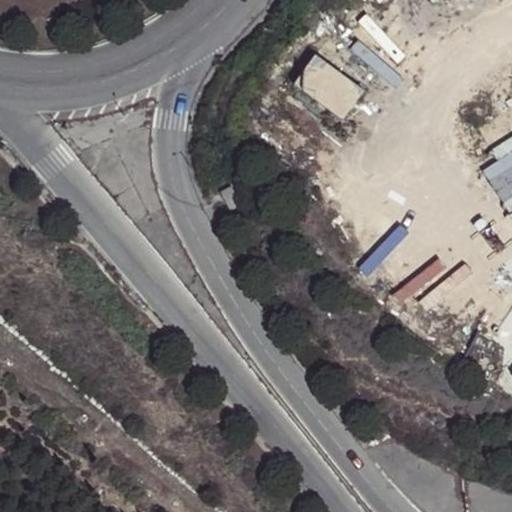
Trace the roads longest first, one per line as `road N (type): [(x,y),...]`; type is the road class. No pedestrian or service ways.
road 1 (secondary): [(388,511),(246,321),(170,175),(170,118),(190,33)]
road 2 (secondary): [(0,99),(340,511)]
road 3 (secondary): [(0,82),(57,86),(128,70),(190,33)]
